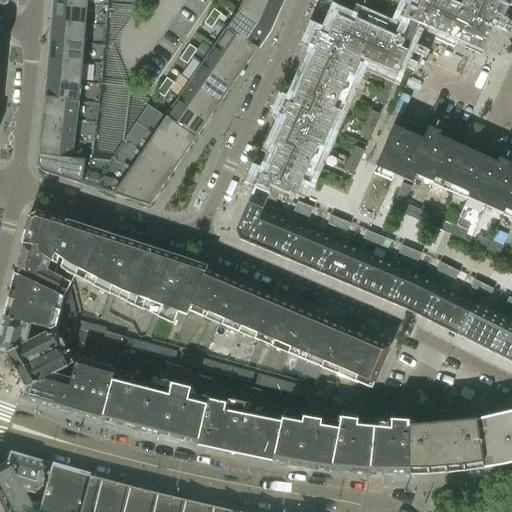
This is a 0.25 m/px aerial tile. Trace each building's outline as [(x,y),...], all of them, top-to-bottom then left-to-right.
[(259,0),(242,0),(238,11),(269,32),(279,9),(259,0)] [(259,0),(279,9),(282,0),(259,0)] [(462,0),(460,5),(449,0),(420,0),(416,10),(407,6),(402,17),(417,23),(417,24),(465,45),(467,41),(485,49),(495,27),(508,33),(511,24),(511,22),(503,18),(511,0),(462,0)] [(54,3),(53,22),(86,25),(87,5),(54,3)] [(213,9),(209,16),(216,21),(221,14),(213,9)] [(238,12),(227,29),(257,49),(269,32),(238,11),(238,12)] [(354,23),(336,15),(327,37),(313,31),(308,42),(318,46),(305,76),(346,94),(361,59),(375,27),(356,19),(354,23)] [(209,16),(204,23),(211,29),(216,21),(209,16)] [(53,22),(51,41),(84,44),(86,25),(53,22)] [(396,75),(407,51),(401,48),(405,40),(375,27),(361,59),(396,75)] [(227,29),(214,47),(244,67),(257,49),(227,29)] [(51,41),(49,60),(82,63),(84,44),(51,41)] [(189,45),(184,52),(192,57),(196,50),(189,45)] [(214,47),(202,64),(232,85),(244,67),(214,47)] [(184,52),(179,59),(187,64),(192,57),(184,52)] [(49,60),(48,79),(81,83),(82,63),(49,60)] [(202,64),(190,82),(220,103),(232,85),(202,64)] [(346,94),(305,76),(291,105),(282,101),(277,112),(287,116),(273,147),(278,149),(310,163),(314,165),(346,94)] [(386,76),(380,88),(389,92),(394,80),(386,76)] [(166,78),(161,85),(169,90),(174,83),(166,78)] [(48,79),(45,98),(78,103),(81,83),(48,79)] [(190,82),(178,100),(208,121),(220,103),(190,82)] [(161,85),(157,92),(164,97),(167,93),(169,90),(161,85)] [(389,92),(380,88),(375,101),(384,104),(389,92)] [(45,98),(43,118),(76,122),(78,103),(45,98)] [(178,100),(166,118),(196,138),(208,121),(178,100)] [(370,111),(365,123),(373,127),(379,115),(370,111)] [(43,118),(41,137),(74,141),(76,122),(43,118)] [(166,118),(153,136),(183,156),(196,138),(166,118)] [(413,135),(393,126),(375,167),(412,183),(416,175),(450,190),(468,149),(438,136),(442,126),(432,122),(422,144),(411,139),(413,135)] [(359,135),(368,139),(373,127),(365,123),(359,135)] [(142,153),(141,154),(151,162),(151,161),(171,174),(183,156),(153,136),(142,153)] [(41,137),(38,156),(71,160),(71,159),(72,153),(74,141),(41,137)] [(354,147),(349,159),(358,163),(363,150),(354,147)] [(310,163),(278,149),(265,178),(255,173),(251,184),(254,186),(269,192),(271,188),(272,188),(280,192),(294,198),(310,163)] [(511,158),(511,157),(502,153),(498,162),(468,149),(450,190),(511,217),(511,168),(508,167),(511,158)] [(141,154),(129,171),(139,178),(159,192),(171,174),(151,161),(151,162),(141,154)] [(38,156),(37,165),(41,172),(78,184),(82,185),(85,161),(71,159),(71,160),(38,156)] [(358,163),(349,159),(343,171),(352,175),(358,163)] [(129,171),(113,195),(122,198),(149,206),(159,192),(139,178),(129,171)] [(391,208),(400,212),(411,187),(402,183),(391,208)] [(251,184),(246,196),(265,204),(270,193),(269,193),(269,192),(251,184)] [(272,188),(267,199),(275,202),(280,192),(272,188)] [(246,196),(243,203),(261,211),(262,208),(263,209),(265,204),(246,196)] [(297,202),(293,211),(301,215),(305,205),(297,202)] [(243,203),(231,229),(235,238),(247,243),(261,211),(243,203)] [(305,205),(301,215),(309,218),(313,208),(305,205)] [(408,205),(404,213),(416,219),(420,210),(408,205)] [(261,211),(247,243),(265,251),(280,217),(263,210),(263,209),(262,208),(261,211)] [(433,215),(420,210),(416,219),(429,224),(433,215)] [(37,247),(47,216),(35,212),(28,216),(21,244),(37,247)] [(68,273),(82,228),(47,216),(37,247),(38,254),(51,262),(54,255),(62,261),(60,268),(68,273)] [(330,216),(327,224),(337,228),(340,220),(330,216)] [(280,217),(265,251),(283,258),(297,224),(280,217)] [(340,220),(337,228),(346,232),(350,224),(340,220)] [(443,220),(439,229),(451,234),(455,225),(443,220)] [(297,224),(283,258),(300,266),(314,232),(297,224)] [(468,231),(455,225),(451,234),(464,240),(468,231)] [(121,291),(136,245),(82,228),(68,273),(74,276),(75,277),(78,269),(96,279),(94,287),(109,294),(112,287),(121,291)] [(366,231),(362,239),(372,243),(376,235),(366,231)] [(314,232),(300,266),(318,273),(332,239),(314,232)] [(376,235),(372,243),(382,247),(385,239),(376,235)] [(478,236),(474,244),(487,250),(491,241),(478,236)] [(332,239),(318,273),(335,280),(350,246),(332,239)] [(503,246),(491,241),(487,250),(499,255),(503,246)] [(64,297),(71,283),(74,276),(68,273),(60,268),(51,262),(38,254),(37,247),(21,244),(10,289),(62,302),(64,297)] [(165,321),(188,262),(136,245),(121,291),(129,294),(126,303),(142,310),(145,300),(162,306),(157,317),(165,321)] [(350,246),(335,280),(353,288),(368,254),(350,246)] [(401,246),(398,254),(408,258),(411,250),(401,246)] [(411,250),(408,258),(417,262),(421,254),(411,250)] [(368,254),(353,288),(371,295),(385,261),(368,254)] [(385,261),(371,295),(388,303),(403,269),(385,261)] [(238,332),(256,289),(206,268),(188,262),(165,321),(173,324),(178,312),(187,316),(189,311),(238,332)] [(440,263),(436,270),(445,275),(449,267),(440,263)] [(449,267),(445,275),(455,280),(459,272),(449,267)] [(403,269),(388,303),(406,311),(422,277),(403,269)] [(422,277),(406,311),(424,320),(440,286),(422,277)] [(474,280),(470,288),(480,292),(484,285),(474,280)] [(484,285),(480,292),(489,297),(493,289),(484,285)] [(440,286),(424,320),(441,328),(457,294),(440,286)] [(59,313),(62,302),(10,289),(3,318),(49,329),(56,327),(73,329),(75,319),(74,319),(74,317),(59,313)] [(304,360),(323,317),(256,289),(238,332),(304,360)] [(457,294),(441,328),(457,336),(474,303),(457,294)] [(474,303),(457,336),(475,345),(492,311),(474,303)] [(492,311),(475,345),(492,353),(509,320),(492,311)] [(372,388),(389,345),(323,317),(304,360),(372,388)] [(70,346),(89,343),(91,334),(73,329),(56,327),(49,329),(3,318),(0,329),(0,350),(5,352),(15,370),(64,346),(69,344),(70,346)] [(101,336),(103,326),(75,319),(73,329),(91,334),(101,336)] [(100,421),(120,352),(123,339),(123,337),(126,328),(109,320),(107,327),(103,326),(101,336),(91,334),(89,343),(85,357),(70,413),(100,421)] [(511,321),(509,320),(492,353),(508,362),(511,354),(511,321)] [(174,362),(177,353),(124,339),(121,349),(151,357),(174,362)] [(26,389),(73,363),(64,346),(15,370),(26,389)] [(119,427),(138,357),(120,352),(100,421),(119,427)] [(235,368),(193,358),(189,357),(189,356),(181,354),(178,363),(187,366),(191,367),(233,378),(237,380),(237,381),(251,384),(254,374),(240,371),(235,369),(235,368)] [(70,413),(85,357),(73,363),(26,389),(23,399),(70,413)] [(139,432),(157,362),(138,357),(119,427),(139,432)] [(158,436),(176,367),(157,362),(139,432),(158,436)] [(180,442),(195,373),(176,367),(158,436),(180,442)] [(197,446),(212,377),(195,373),(180,442),(197,446)] [(310,389),(275,379),(257,375),(254,385),(307,398),(310,389)] [(214,449),(229,382),(212,377),(197,446),(214,449)] [(326,381),(319,398),(327,402),(334,384),(326,381)] [(232,453),(248,387),(229,382),(214,449),(232,453)] [(252,457),(268,393),(248,387),(232,453),(252,457)] [(272,462),(287,398),(268,393),(252,457),(272,462)] [(292,465),(307,399),(303,399),(302,402),(287,398),(272,462),(292,465)] [(311,469),(325,402),(307,399),(292,465),(311,469)] [(329,471),(339,423),(342,411),(340,411),(341,405),(325,402),(311,469),(329,471)] [(353,474),(358,420),(359,412),(342,411),(339,423),(329,471),(345,473),(353,474)] [(511,411),(486,417),(485,468),(504,465),(511,463),(511,411)] [(485,468),(486,417),(475,420),(408,426),(408,475),(429,475),(462,472),(485,468)] [(388,475),(391,420),(374,419),(374,422),(369,475),(388,475)] [(369,475),(374,422),(358,420),(353,474),(369,475)] [(408,475),(408,426),(408,421),(391,420),(388,475),(408,475)] [(46,468),(6,456),(3,465),(18,493),(37,499),(46,468)] [(28,511),(18,493),(3,465),(0,467),(0,501),(5,511),(28,511)] [(53,511),(64,473),(46,468),(37,499),(33,511),(53,511)] [(64,473),(53,511),(73,511),(83,478),(64,473)] [(219,511),(139,494),(83,478),(73,511),(219,511)]
